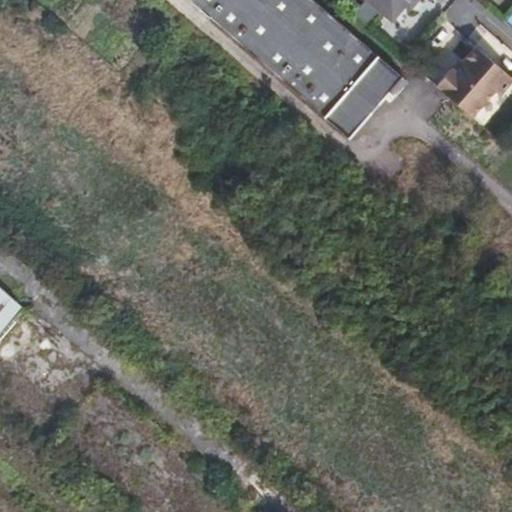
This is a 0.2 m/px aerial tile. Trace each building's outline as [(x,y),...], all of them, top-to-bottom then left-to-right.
[(392,86),(292,0),(219,0),(208,12),(349,134),(392,86)] [(405,71),(321,0),(292,0),(392,86),(405,71)] [(369,0),(391,19),(407,0),(369,0)] [(467,110),(489,84),(495,88),(509,73),(471,40),(458,55),(449,65),(446,62),(431,79),(467,110)] [(449,65),(458,55),(455,51),(446,62),(449,65)] [(0,344),(28,313),(0,288),(0,344)] [(129,438),(141,423),(98,389),(85,404),(129,438)] [(252,511),(246,506),(230,492),(212,511),(252,511)]
